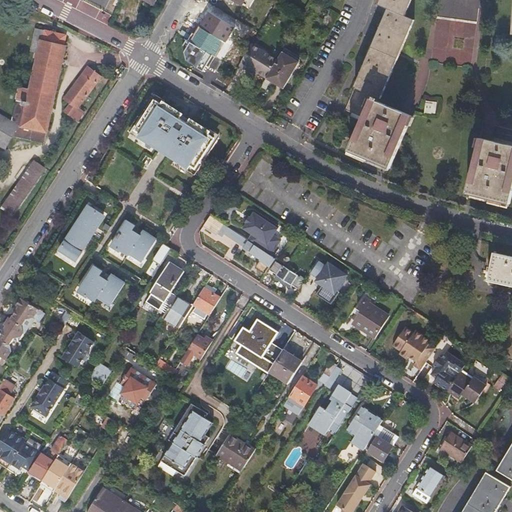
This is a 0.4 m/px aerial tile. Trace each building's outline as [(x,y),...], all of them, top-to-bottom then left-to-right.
[(355,87),(381,99),(415,21),(405,16),(411,0),(380,0),(378,5),(388,10),(355,87)] [(323,22),(332,27),(340,15),(330,9),(323,22)] [(222,40),(224,41),(233,26),(208,11),(199,26),(200,26),(222,40)] [(191,32),(187,39),(211,53),(213,55),(222,40),(200,26),(195,34),(191,32)] [(0,143),(6,147),(13,135),(31,140),(30,144),(38,146),(41,130),(47,132),(62,64),(65,65),(66,59),(63,59),(67,45),(64,45),(66,35),(37,28),(32,51),(39,52),(31,88),(21,86),(13,122),(0,114),(0,143)] [(187,39),(185,37),(181,44),(184,59),(201,69),(211,53),(187,39)] [(250,69),(266,78),(278,60),(250,44),(237,64),(248,72),(250,69)] [(266,78),(262,87),(266,89),(271,81),(284,89),(299,63),(282,53),(278,60),(266,78)] [(101,76),(88,67),(65,98),(71,103),(65,111),(78,120),(83,112),(79,108),(101,76)] [(141,133),(140,136),(189,167),(190,165),(198,170),(217,140),(208,134),(209,131),(200,125),(187,117),(175,109),(164,102),(162,104),(152,99),(133,128),(141,133)] [(350,151),(390,169),(413,117),(372,99),(350,151)] [(426,101),(424,112),(435,114),(436,103),(426,101)] [(467,194),(511,205),(511,199),(511,146),(480,139),(467,194)] [(12,215),(46,168),(35,160),(2,207),(10,213),(12,215)] [(65,241),(60,249),(76,260),(81,252),(80,251),(84,246),(87,240),(83,238),(86,233),(90,235),(96,226),(103,215),(96,210),(95,212),(87,207),(65,242),(65,241)] [(251,233),(247,240),(271,255),(281,240),(274,235),(278,228),(254,212),(251,218),(249,217),(246,222),(247,223),(244,228),(251,233)] [(247,240),(211,216),(204,225),(218,234),(220,231),(230,239),(231,237),(244,246),(244,247),(262,259),(256,268),(265,274),(269,269),(276,258),(271,255),(247,240)] [(127,221),(125,220),(117,232),(119,233),(111,246),(120,251),(120,250),(128,254),(129,252),(142,261),(155,241),(148,236),(141,232),(140,235),(132,230),(135,225),(130,223),(127,221)] [(171,248),(164,243),(153,260),(160,265),(171,248)] [(511,256),(494,252),(489,277),(511,282),(511,256)] [(269,269),(271,271),(278,262),(279,261),(276,258),(269,269)] [(168,304),(170,305),(177,295),(178,294),(172,290),(180,278),(185,269),(171,261),(151,292),(152,293),(146,302),(162,312),(168,304)] [(299,289),(307,279),(301,275),(300,277),(278,262),(271,271),(299,289)] [(317,295),(332,305),(340,292),(337,291),(347,275),(328,263),(326,266),(319,262),(311,274),(318,279),(316,282),(322,286),(317,295)] [(99,269),(95,266),(94,267),(92,265),(85,277),(87,278),(79,291),(87,297),(88,296),(95,300),(97,296),(112,305),(124,285),(115,279),(110,276),(107,280),(99,275),(102,271),(99,269)] [(208,314),(210,315),(221,299),(214,295),(218,289),(213,287),(212,288),(207,285),(194,305),(197,307),(194,312),(205,319),(208,314)] [(180,328),(194,306),(177,295),(170,305),(163,317),(180,328)] [(24,301),(21,305),(15,314),(12,319),(24,327),(27,322),(35,320),(41,324),(46,315),(41,311),(24,301)] [(354,322),(375,336),(387,317),(379,311),(380,309),(374,305),(372,307),(362,301),(357,309),(361,311),(354,322)] [(423,314),(437,320),(443,307),(429,301),(423,314)] [(21,305),(1,308),(2,316),(5,315),(15,314),(21,305)] [(279,332),(258,318),(250,331),(244,327),(235,341),(241,345),(236,353),(268,373),(270,371),(272,367),(282,351),(272,344),(279,332)] [(12,319),(9,323),(3,332),(0,337),(12,345),(16,340),(23,339),(26,335),(23,327),(24,327),(12,319)] [(9,323),(0,325),(0,332),(3,332),(9,323)] [(414,365),(421,370),(436,347),(430,343),(431,340),(416,329),(414,332),(406,326),(393,345),(401,351),(400,353),(407,359),(409,356),(416,361),(414,365)] [(94,341),(79,331),(63,356),(78,366),(94,341)] [(195,355),(202,358),(213,340),(206,337),(205,338),(198,334),(197,336),(193,344),(199,348),(195,355)] [(0,337),(0,361),(5,365),(8,360),(14,351),(12,346),(12,345),(0,337)] [(188,366),(195,355),(199,348),(193,344),(182,361),(188,366)] [(272,367),(270,371),(289,383),(303,361),(283,349),(282,351),(272,367)] [(435,382),(448,391),(460,372),(462,370),(466,365),(447,352),(442,359),(439,357),(433,365),(436,367),(431,374),(437,378),(435,382)] [(156,365),(172,376),(176,370),(160,359),(156,365)] [(323,374),(329,378),(337,365),(331,361),(323,374)] [(182,380),(187,366),(180,363),(174,377),(182,380)] [(336,367),(330,377),(335,380),(341,371),(336,367)] [(119,371),(114,368),(109,375),(114,378),(119,371)] [(132,368),(126,376),(122,383),(147,399),(157,384),(132,368)] [(108,377),(95,369),(90,376),(104,384),(108,377)] [(33,405),(48,414),(70,380),(54,370),(33,405)] [(460,372),(448,391),(460,399),(463,394),(475,403),(487,386),(474,377),(462,370),(460,372)] [(506,380),(500,376),(494,385),(500,390),(506,380)] [(283,407),(297,416),(304,406),(316,386),(302,377),(290,396),(285,402),(283,407)] [(0,386),(0,389),(6,393),(10,387),(3,382),(0,386)] [(336,433),(344,421),(351,409),(358,398),(352,394),(352,393),(341,387),(339,385),(331,398),(333,399),(327,410),(321,406),(309,424),(326,434),(329,429),(336,433)] [(0,423),(15,399),(6,393),(0,389),(0,423)] [(379,425),(382,420),(361,406),(347,429),(356,435),(352,442),(363,449),(364,448),(378,426),(379,425)] [(197,411),(190,407),(170,439),(174,442),(163,460),(187,475),(210,437),(206,434),(214,422),(207,417),(209,413),(199,407),(197,411)] [(399,437),(379,425),(378,426),(364,448),(383,461),(398,439),(399,437)] [(22,466),(30,471),(41,453),(25,442),(26,440),(9,429),(0,443),(0,454),(3,456),(2,458),(21,469),(22,466)] [(230,434),(217,455),(242,471),(255,451),(230,434)] [(442,449),(462,462),(472,446),(451,434),(442,449)] [(59,454),(60,454),(68,441),(61,436),(53,449),(55,451),(59,454)] [(511,446),(498,469),(511,477),(511,446)] [(30,471),(43,480),(60,454),(55,451),(51,459),(41,453),(30,471)] [(55,489),(68,469),(72,464),(72,463),(60,454),(43,480),(49,483),(46,487),(54,492),(55,489)] [(340,511),(352,511),(370,484),(368,483),(376,471),(363,463),(337,505),(343,509),(340,511)] [(55,489),(68,497),(85,472),(72,464),(68,469),(55,489)] [(416,488),(432,498),(445,477),(429,468),(416,488)] [(462,511),(494,511),(510,487),(487,473),(462,511)] [(94,511),(116,511),(123,502),(103,488),(90,509),(94,511)] [(428,504),(432,498),(416,488),(412,495),(428,504)] [(138,511),(123,502),(116,511),(138,511)]
